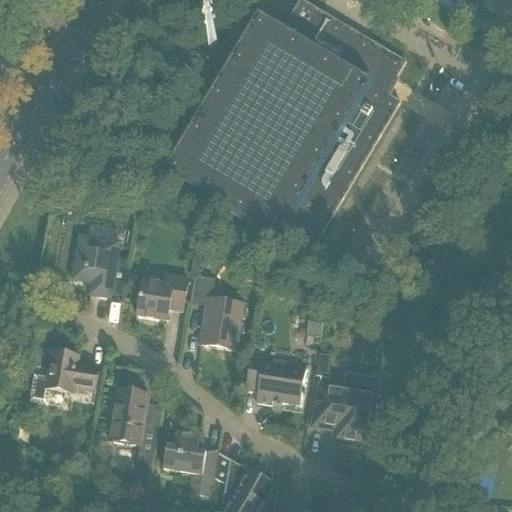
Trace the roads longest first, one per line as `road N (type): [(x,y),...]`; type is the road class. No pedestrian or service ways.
road 1 (residential): [(423,511),(277,455),(136,352),(0,298)]
road 2 (secondary): [(0,167),(92,0)]
